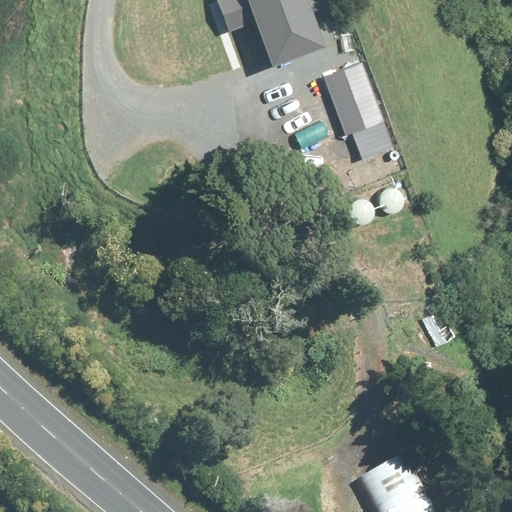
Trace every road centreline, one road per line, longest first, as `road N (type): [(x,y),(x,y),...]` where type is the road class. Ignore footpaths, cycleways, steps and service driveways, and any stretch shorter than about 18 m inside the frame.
road 1 (unknown): [(114,0),(108,66),(119,110),(147,123),(220,114)]
road 2 (secondary): [(0,385),(139,511)]
